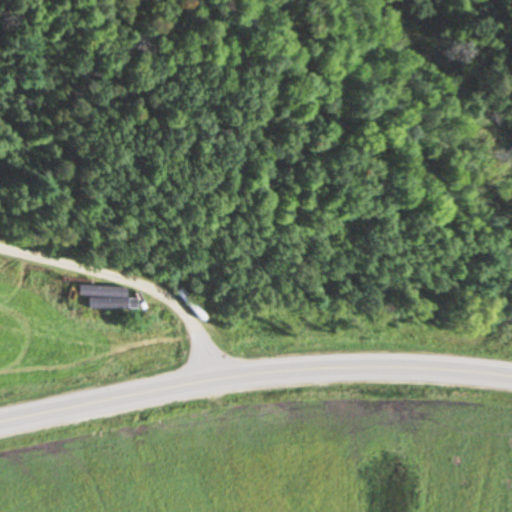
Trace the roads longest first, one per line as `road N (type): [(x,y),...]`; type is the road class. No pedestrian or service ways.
road 1 (primary): [(511,376),(339,366),(210,373),(0,419)]
road 2 (residential): [(210,373),(187,289),(138,249),(56,223),(0,219)]
